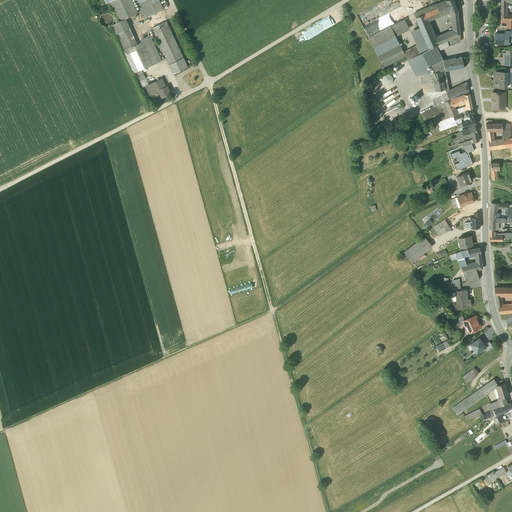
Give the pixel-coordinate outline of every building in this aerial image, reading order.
[(131,0),(113,0),(110,2),(119,21),(125,18),(138,12),(131,0)] [(151,3),(149,0),(143,0),(139,2),(146,17),(156,13),(151,3)] [(157,0),(151,3),(156,13),(163,9),(158,0),(157,0)] [(452,0),(445,0),(436,4),(437,8),(440,15),(451,10),(452,13),(457,10),(452,0)] [(436,4),(423,10),(424,13),(437,8),(436,4)] [(437,8),(424,13),(427,20),(440,15),(437,8)] [(453,30),(435,38),(438,45),(447,41),(455,37),(460,35),(458,11),(457,10),(452,13),(453,30)] [(113,22),(114,20),(113,17),(111,15),(109,13),(106,13),(104,13),(101,15),(100,17),(99,20),(100,22),(101,25),(104,26),(107,27),(109,26),(112,25),(113,22)] [(424,13),(415,17),(421,29),(426,41),(429,48),(436,46),(438,45),(435,38),(427,20),(424,13)] [(119,21),(111,25),(115,34),(119,32),(120,32),(129,27),(125,18),(119,21)] [(404,19),(368,37),(377,55),(399,44),(394,33),(408,25),(404,19)] [(166,21),(152,28),(158,42),(160,46),(169,64),(183,57),(166,21)] [(120,32),(119,32),(127,49),(137,44),(129,27),(120,32)] [(421,29),(416,31),(421,42),(421,44),(426,41),(421,29)] [(127,49),(119,32),(115,34),(123,50),(127,49)] [(505,34),(495,33),(494,43),(501,43),(504,43),(508,43),(509,36),(505,35),(505,34)] [(150,36),(141,40),(142,42),(145,50),(154,45),(154,44),(150,36)] [(455,37),(447,41),(449,46),(457,43),(455,37)] [(421,42),(404,52),(405,55),(408,59),(429,48),(426,41),(421,44),(421,42)] [(447,41),(438,45),(436,46),(438,51),(449,46),(447,41)] [(137,44),(127,49),(123,50),(134,73),(136,72),(142,70),(152,65),(145,50),(142,42),(137,44)] [(399,44),(377,55),(383,67),(405,55),(404,52),(399,44)] [(154,45),(145,50),(152,65),(161,60),(160,58),(155,46),(154,45)] [(436,46),(429,48),(408,59),(408,60),(416,76),(420,75),(432,72),(441,70),(445,70),(443,61),(438,51),(436,46)] [(511,49),(506,50),(506,52),(503,52),(503,57),(500,57),(500,64),(506,64),(506,62),(510,62),(511,62),(511,49)] [(183,57),(169,64),(173,74),(188,67),(183,57)] [(443,61),(445,70),(464,66),(462,57),(443,61)] [(142,70),(136,72),(140,81),(145,78),(142,70)] [(441,70),(432,72),(436,91),(445,89),(441,70)] [(507,71),(493,71),(493,87),(507,87),(507,71)] [(432,72),(420,75),(423,93),(428,92),(436,91),(432,72)] [(392,81),(392,79),(392,77),(391,75),(389,74),(387,74),(385,74),(384,75),(382,77),(382,79),(382,81),(384,83),(385,84),(387,84),(389,84),(391,83),(392,81)] [(145,78),(140,81),(142,87),(145,85),(146,86),(149,85),(145,78)] [(165,87),(162,79),(150,84),(154,92),(159,90),(162,97),(170,93),(167,86),(165,87)] [(467,82),(447,93),(450,99),(468,90),(469,90),(467,82)] [(146,86),(150,95),(154,92),(150,84),(149,85),(146,86)] [(436,91),(428,92),(435,106),(450,99),(447,93),(445,89),(436,91)] [(469,93),(457,97),(459,105),(466,102),(467,102),(471,101),(469,93)] [(505,93),(492,93),(492,108),(504,108),(505,93)] [(457,97),(451,99),(454,107),(459,105),(457,97)] [(451,99),(445,102),(450,117),(456,114),(454,107),(451,99)] [(471,101),(467,102),(467,106),(464,107),(465,110),(465,111),(467,110),(471,108),(472,108),(471,101)] [(445,102),(440,104),(443,112),(445,118),(450,117),(445,102)] [(424,121),(443,112),(440,104),(421,114),(424,121)] [(472,114),(467,116),(469,119),(465,121),(462,122),(464,126),(467,125),(468,128),(474,125),(476,125),(472,114)] [(440,132),(457,126),(455,121),(454,117),(437,124),(439,129),(440,132)] [(463,117),(455,121),(457,126),(459,129),(464,127),(464,126),(462,122),(465,121),(463,117)] [(510,138),(509,123),(501,123),(502,130),(503,139),(509,138),(510,138)] [(433,132),(439,129),(437,124),(430,126),(433,132)] [(474,125),(468,128),(469,129),(462,131),(464,138),(472,135),(477,133),(477,132),(474,125)] [(462,131),(456,134),(458,140),(464,138),(462,131)] [(492,138),(488,138),(490,149),(510,146),(509,138),(503,139),(493,140),(492,138)] [(465,152),(466,154),(467,153),(474,151),(471,144),(465,146),(463,146),(465,152)] [(454,164),(456,171),(473,164),(470,157),(468,158),(467,153),(466,154),(465,152),(460,154),(459,151),(450,154),(452,159),(457,158),(459,162),(454,164)] [(468,173),(457,177),(460,185),(471,181),(468,173)] [(471,193),(465,195),(465,194),(463,195),(463,196),(458,197),(461,207),(466,205),(474,203),(471,193)] [(474,203),(466,205),(467,208),(469,212),(474,210),(479,209),(477,201),(474,203)] [(500,203),(491,202),(490,212),(496,212),(497,208),(504,209),(505,202),(500,202),(500,203)] [(475,217),(474,217),(470,218),(470,222),(471,228),(480,228),(479,217),(475,217)] [(444,220),(441,222),(446,231),(450,228),(444,220)] [(441,222),(433,227),(439,236),(446,231),(441,222)] [(245,242),(242,224),(238,225),(243,254),(249,254),(247,242),(245,242)] [(493,232),(490,232),(490,241),(511,240),(511,233),(498,234),(498,236),(495,236),(495,232),(493,232)] [(432,246),(424,236),(404,252),(412,262),(432,246)] [(470,236),(458,239),(460,248),(472,245),(470,236)] [(480,247),(468,249),(469,256),(476,254),(476,257),(481,256),(480,247)] [(468,249),(461,251),(463,257),(459,258),(460,264),(462,268),(467,265),(465,256),(469,256),(468,249)] [(476,262),(467,265),(462,268),(462,269),(463,274),(476,270),(482,268),(482,261),(476,262)] [(476,270),(463,274),(466,283),(479,279),(476,270)] [(511,286),(499,287),(494,288),(496,297),(500,297),(500,295),(511,294),(511,286)] [(461,290),(460,290),(460,291),(455,292),(457,309),(467,308),(467,306),(471,305),(470,299),(467,300),(466,290),(461,290)] [(511,304),(502,305),(498,305),(499,313),(511,312),(511,304)] [(462,315),(454,321),(457,326),(464,323),(462,321),(464,320),(462,315)] [(464,320),(462,321),(464,323),(465,326),(468,324),(471,331),(474,330),(476,329),(480,327),(475,315),(464,320)] [(484,346),(479,339),(471,345),(477,353),(480,351),(485,347),(484,346)] [(493,347),(489,342),(484,346),(485,347),(480,351),(481,352),(484,350),(486,352),(493,347)] [(474,368),(469,373),(472,377),(478,373),(474,368)] [(472,377),(469,373),(462,378),(466,382),(472,377)] [(494,379),(481,388),(485,393),(497,386),(498,385),(496,383),(494,379)] [(508,396),(504,383),(503,384),(498,385),(497,386),(500,398),(505,397),(508,396)] [(481,388),(452,408),(457,415),(486,395),(485,393),(481,388)] [(500,398),(498,399),(499,402),(500,406),(507,404),(505,397),(500,398)] [(499,402),(488,406),(490,410),(489,410),(489,411),(500,406),(499,402)] [(511,409),(510,404),(498,408),(495,410),(497,414),(497,415),(502,413),(507,411),(511,409)] [(479,409),(464,416),(467,421),(482,413),(479,409)] [(497,414),(495,410),(483,415),(485,420),(497,414)] [(505,422),(502,413),(497,415),(501,424),(505,422)] [(493,446),(495,450),(507,444),(506,440),(493,446)] [(496,474),(488,478),(491,482),(498,477),(496,474)]
